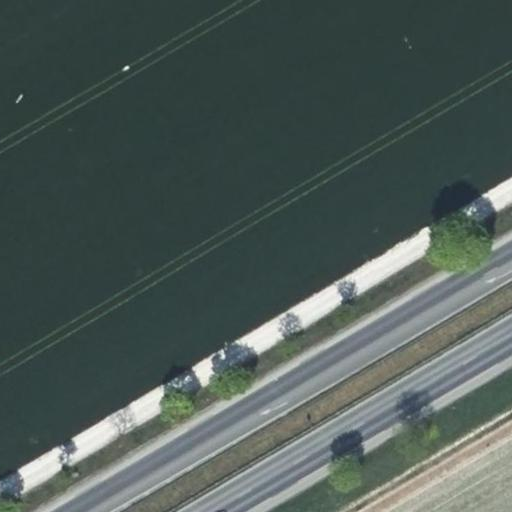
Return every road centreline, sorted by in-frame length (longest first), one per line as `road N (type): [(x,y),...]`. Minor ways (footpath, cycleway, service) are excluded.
road 1 (track): [(0,491),(511,186)]
road 2 (primary): [(511,256),(70,511)]
road 3 (primary): [(209,511),(511,332)]
